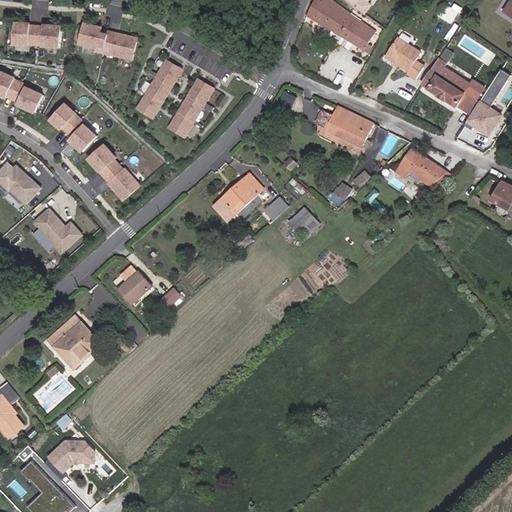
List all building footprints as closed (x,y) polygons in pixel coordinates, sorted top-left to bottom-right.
[(369,45),(377,32),(332,0),(316,0),(308,16),(334,31),(356,45),(365,50),(369,45)] [(390,0),(346,0),(365,14),(372,4),(369,2),(370,0),(388,0),(390,1),(390,0)] [(452,23),(459,13),(453,9),(445,4),(438,15),(452,23)] [(459,13),(462,8),(456,5),(453,9),(459,13)] [(61,48),(62,27),(46,26),(46,27),(31,26),(31,25),(18,24),(16,45),(30,46),(30,44),(44,45),(44,47),(61,48)] [(134,60),(138,39),(117,34),(116,37),(102,34),(103,28),(87,24),(82,44),(98,48),(97,51),(134,60)] [(356,45),(334,31),(330,37),(352,50),(356,45)] [(417,61),(422,53),(399,38),(386,57),(410,72),(408,74),(417,80),(425,67),(417,61)] [(449,62),(455,54),(447,49),(442,57),(449,62)] [(446,68),(448,64),(441,59),(424,84),(469,113),(483,92),(481,90),(483,87),(476,82),(473,85),(446,68)] [(155,118),(184,70),(168,61),(139,109),(155,118)] [(486,100),(496,105),(511,74),(503,69),(486,100)] [(42,93),(28,87),(28,86),(14,80),(15,79),(3,73),(0,78),(0,95),(6,98),(7,96),(20,102),(19,106),(34,112),(42,93)] [(186,137),(215,89),(200,80),(171,128),(186,137)] [(292,111),(298,97),(285,91),(279,105),(292,111)] [(489,136),(503,114),(480,100),(467,122),(489,136)] [(98,136),(86,126),(87,125),(76,115),(76,114),(67,105),(52,120),(62,129),(63,128),(74,138),(71,141),(84,152),(98,136)] [(368,139),(375,124),(339,106),(334,115),(328,129),(364,147),(368,139)] [(328,129),(334,115),(323,109),(316,123),(328,129)] [(369,149),(372,142),(368,139),(364,147),(369,149)] [(125,170),(115,159),(117,158),(106,145),(90,160),(111,183),(109,184),(124,201),(141,186),(126,169),(125,170)] [(443,168),(433,161),(432,163),(421,156),(422,155),(412,149),(401,166),(423,181),(427,175),(432,179),(443,168)] [(433,161),(422,154),(422,155),(421,156),(432,163),(433,161)] [(293,170),(299,164),(293,158),(287,164),(293,170)] [(42,187),(32,178),(27,177),(25,175),(26,173),(17,165),(15,168),(9,162),(0,171),(0,181),(10,191),(11,189),(27,204),(42,187)] [(433,188),(449,172),(443,168),(432,179),(427,175),(423,181),(433,188)] [(361,187),(372,177),(366,171),(356,181),(361,187)] [(229,221),(265,189),(252,174),(216,207),(229,221)] [(511,210),(511,184),(503,181),(492,201),(511,212),(511,210)] [(346,200),(353,190),(344,183),(340,189),(339,188),(335,193),(345,199),(346,200)] [(303,194),(307,190),(301,184),(297,188),(303,194)] [(335,193),(332,190),(328,195),(341,204),(345,199),(335,193)] [(274,220),(289,206),(281,198),(266,212),(274,220)] [(306,229),(317,219),(306,208),(290,223),(300,234),(306,229)] [(84,235),(73,223),(68,227),(51,209),(37,222),(64,253),(84,235)] [(311,234),(322,224),(317,219),(306,229),(311,234)] [(153,287),(140,272),(133,265),(121,275),(128,283),(120,290),(134,304),(153,287)] [(170,308),(183,296),(176,288),(163,300),(170,308)] [(76,368),(102,345),(93,334),(87,339),(78,328),(83,323),(78,318),(52,341),(76,368)] [(53,379),(62,371),(58,367),(49,374),(53,379)] [(16,392),(9,382),(0,388),(0,390),(3,395),(7,399),(16,392)] [(16,415),(18,413),(12,406),(21,398),(16,392),(7,399),(3,395),(0,397),(0,427),(1,427),(7,422),(16,434),(25,426),(16,415)] [(65,429),(74,421),(67,414),(58,422),(65,429)] [(16,434),(7,422),(1,427),(10,438),(16,434)] [(96,452),(86,442),(68,441),(51,457),(65,472),(78,459),(81,459),(81,462),(95,462),(96,452)] [(42,466),(46,463),(37,454),(33,457),(42,466)] [(71,511),(77,507),(33,461),(22,472),(31,482),(32,481),(44,493),(28,507),(32,511),(64,511),(66,511),(67,511),(71,511)]
